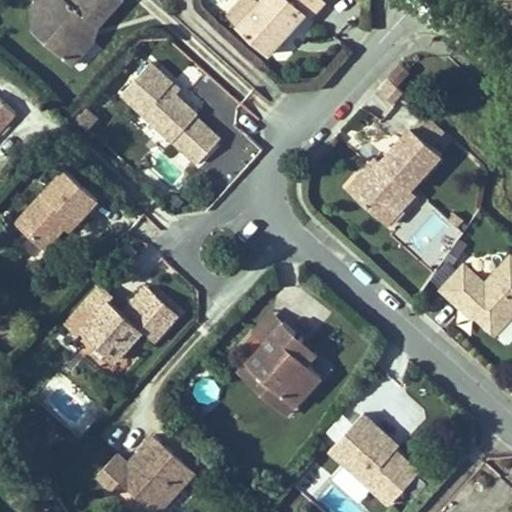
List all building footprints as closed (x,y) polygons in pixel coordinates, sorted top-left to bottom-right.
[(66,70),(88,46),(89,29),(114,0),(65,0),(61,5),(55,0),(37,0),(25,15),(38,26),(48,35),(38,46),(66,70)] [(229,30),(253,6),(247,0),(238,0),(219,21),(229,30)] [(323,4),(318,0),(258,0),(253,6),(229,30),(260,59),(287,31),(303,15),(308,20),(323,4)] [(28,37),(38,46),(48,35),(38,26),(28,37)] [(145,67),(116,99),(193,169),(207,154),(215,145),(191,122),(193,120),(172,100),(165,94),(169,89),(145,67)] [(392,89),(405,76),(397,69),(385,81),(392,89)] [(381,107),(394,93),(383,83),(370,97),(381,107)] [(176,95),(169,89),(165,94),(172,100),(176,95)] [(382,121),(398,134),(419,109),(404,96),(382,121)] [(0,125),(9,117),(0,108),(0,125)] [(440,137),(420,118),(406,134),(426,153),(440,137)] [(426,153),(406,134),(374,169),(369,165),(354,182),(341,196),(371,223),(386,205),(392,210),(404,197),(436,162),(426,153)] [(98,206),(58,169),(8,223),(43,256),(65,233),(71,227),(75,231),(85,220),(98,206)] [(427,196),(397,224),(429,258),(459,231),(427,196)] [(392,210),(386,205),(371,223),(381,232),(409,201),(404,197),(392,210)] [(69,237),(75,231),(71,227),(65,233),(69,237)] [(511,272),(503,264),(477,292),(456,273),(433,297),(466,328),(469,326),(502,357),(511,347),(511,272)] [(89,318),(109,295),(113,291),(102,280),(77,307),(89,318)] [(128,312),(144,295),(138,290),(122,307),(128,312)] [(144,347),(170,320),(144,295),(128,312),(122,307),(109,295),(89,318),(77,307),(68,316),(80,327),(71,336),(104,366),(133,336),(144,347)] [(253,346),(274,325),(267,317),(246,339),(253,346)] [(286,336),(274,325),(253,346),(236,364),(282,409),(309,380),(298,369),(275,347),(286,336)] [(308,358),(286,336),(275,347),(298,369),(308,358)] [(511,355),(511,347),(502,357),(507,362),(511,355)] [(282,409),(236,364),(227,373),(273,418),(282,409)] [(352,421),(318,457),(376,511),(377,511),(407,480),(383,457),(361,436),(364,432),(352,421)] [(387,454),(364,432),(361,436),(383,457),(387,454)] [(153,511),(186,476),(145,440),(118,469),(107,459),(87,481),(103,495),(110,487),(138,511),(153,511)]
